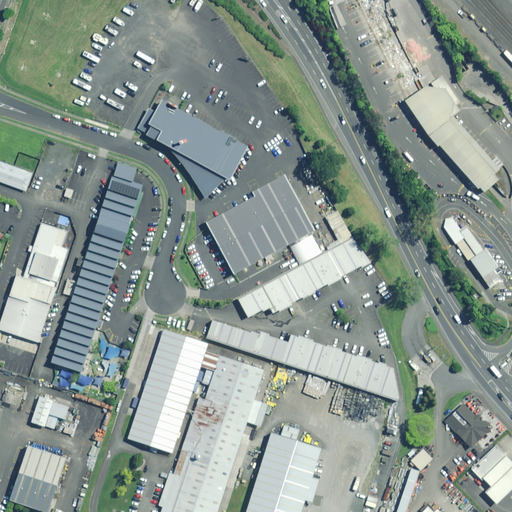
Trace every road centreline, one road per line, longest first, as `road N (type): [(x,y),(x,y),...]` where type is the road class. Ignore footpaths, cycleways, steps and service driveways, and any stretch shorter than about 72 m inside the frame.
road 1 (trunk): [(511,402),(457,335),(275,0)]
road 2 (unclassified): [(0,103),(124,143),(165,172),(177,199),(161,267),(165,298)]
